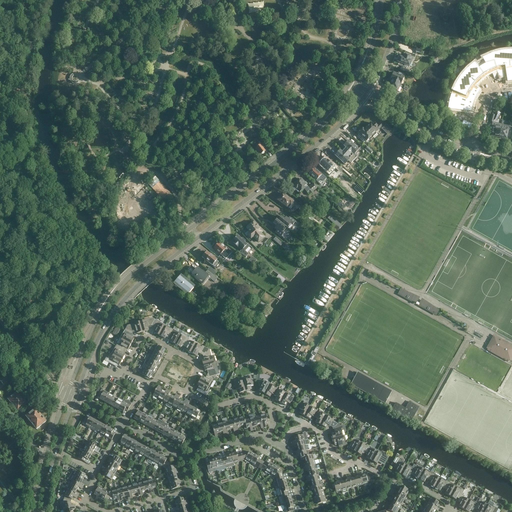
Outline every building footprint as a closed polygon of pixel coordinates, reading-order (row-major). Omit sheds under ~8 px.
[(451,100),(450,110),(473,112),(479,95),(483,90),(479,86),(481,83),(487,79),(499,73),(502,79),(509,77),(510,82),(511,82),(511,51),(511,52),(503,53),(494,55),(486,59),(487,61),(479,65),(478,64),(469,72),(464,76),(459,84),(455,92),(451,100)] [(413,58),(405,55),(404,55),(402,59),(400,58),(399,58),(398,58),(397,61),(398,61),(398,62),(399,63),(398,66),(401,67),(402,64),(409,66),(409,65),(410,66),(413,58)] [(390,80),(391,81),(400,85),(405,75),(398,72),(397,75),(393,73),(390,80)] [(400,85),(391,81),(388,88),(394,90),(393,91),(397,93),(400,85)] [(371,123),(365,129),(373,138),(377,134),(376,133),(382,126),(380,124),(377,127),(374,124),(373,125),(371,123)] [(381,129),(387,135),(392,130),(386,124),(381,129)] [(500,128),(498,138),(506,139),(507,130),(508,130),(509,130),(509,129),(510,127),(501,125),(500,128)] [(491,136),(498,138),(500,128),(493,127),(491,136)] [(359,133),(358,134),(356,136),(360,139),(363,143),(365,141),(367,143),(373,138),(365,129),(364,128),(361,131),(360,130),(358,132),(359,133)] [(345,148),(343,150),(358,164),(354,160),(357,157),(354,154),(358,150),(354,147),(355,147),(355,146),(352,144),(351,145),(349,142),(344,147),(345,148)] [(260,145),(256,148),(261,155),(265,151),(260,145)] [(340,152),(335,157),(338,159),(337,160),(340,163),(341,162),(344,165),(348,161),(351,164),(354,160),(358,164),(343,150),(341,153),(340,152)] [(341,173),(343,170),(332,160),(330,162),(323,156),(322,157),(323,158),(322,159),(321,158),(320,159),(329,168),(326,171),(333,177),(339,171),(341,173)] [(319,174),(314,170),(309,175),(321,186),(324,182),(326,179),(320,173),(319,174)] [(155,176),(148,183),(162,199),(170,193),(155,176)] [(293,184),(294,185),(293,185),(294,187),(291,188),(294,192),(296,190),(298,194),(304,189),(307,193),(309,191),(311,193),(317,188),(313,184),(308,188),(306,186),(307,185),(302,177),(301,178),(300,179),(299,178),(294,182),(295,183),(293,184)] [(288,209),(291,206),(294,208),(296,204),(282,194),(279,198),(278,197),(276,199),(277,200),(277,201),(288,209)] [(331,214),(328,218),(339,229),(342,226),(331,214)] [(278,222),(277,222),(287,229),(289,231),(295,222),(289,218),(287,220),(285,218),(283,221),(280,218),(278,222)] [(287,229),(277,222),(278,222),(276,220),(273,224),(276,227),(274,229),(276,231),(275,233),(280,237),(287,229)] [(246,236),(247,236),(250,239),(253,237),(257,242),(264,238),(261,234),(261,233),(262,232),(254,222),(246,228),(248,231),(245,234),(246,236)] [(238,236),(232,241),(241,251),(238,253),(245,258),(248,254),(253,249),(248,244),(247,245),(244,242),(245,241),(242,238),(241,239),(238,236)] [(214,249),(221,255),(218,258),(228,265),(230,262),(226,259),(232,253),(226,247),(224,249),(219,244),(214,249)] [(296,254),(284,244),(281,247),(293,257),(296,254)] [(211,254),(210,255),(207,252),(203,258),(206,261),(205,262),(208,265),(209,263),(215,268),(216,267),(216,268),(217,268),(218,268),(219,268),(220,267),(220,266),(220,265),(220,264),(219,264),(220,263),(214,258),(214,257),(211,254)] [(210,267),(207,270),(207,271),(214,276),(216,273),(214,272),(215,271),(210,267)] [(197,269),(192,275),(196,278),(195,279),(202,285),(209,278),(214,282),(218,278),(214,276),(207,271),(205,274),(203,273),(197,269)] [(175,284),(180,289),(187,295),(194,287),(182,276),(175,284)] [(401,290),(399,294),(415,303),(417,299),(401,290)] [(422,302),(420,306),(424,308),(435,314),(438,310),(422,302)] [(237,311),(234,309),(231,313),(234,315),(233,318),(240,322),(244,316),(237,311)] [(152,318),(140,322),(143,332),(149,330),(148,327),(152,326),(154,327),(158,321),(157,321),(160,316),(159,316),(158,316),(157,317),(156,318),(157,318),(156,320),(152,318)] [(154,327),(154,328),(156,330),(154,333),(160,336),(165,327),(165,326),(158,321),(154,327)] [(127,325),(125,330),(132,334),(133,332),(136,332),(137,334),(143,332),(140,322),(134,324),(127,325)] [(165,327),(160,336),(165,339),(167,336),(169,337),(173,330),(165,326),(165,327)] [(125,330),(120,338),(131,344),(134,339),(132,337),(133,335),(132,334),(125,330)] [(173,330),(169,337),(172,338),(170,342),(176,345),(181,335),(181,334),(173,330)] [(181,335),(176,345),(181,348),(183,344),(185,346),(189,339),(181,334),(181,335)] [(120,338),(116,346),(125,351),(127,349),(128,350),(131,344),(120,338)] [(511,347),(494,338),(488,350),(487,351),(508,362),(511,355),(511,347)] [(189,339),(185,346),(188,347),(186,350),(191,353),(196,344),(197,343),(189,339)] [(196,344),(191,353),(197,356),(199,352),(202,354),(205,347),(202,345),(202,347),(196,344)] [(157,345),(154,350),(164,356),(165,354),(164,353),(166,350),(157,345)] [(116,346),(112,354),(122,360),(125,354),(124,354),(125,351),(116,346)] [(205,347),(202,354),(204,355),(205,358),(202,359),(204,365),(216,362),(214,357),(213,356),(212,356),(210,350),(205,347)] [(314,352),(312,351),(311,354),(312,355),(309,360),(307,364),(309,366),(314,357),(319,348),(317,347),(314,352)] [(154,350),(152,355),(160,360),(162,357),(163,358),(164,356),(154,350)] [(106,358),(104,361),(108,363),(109,363),(116,367),(116,366),(117,367),(118,365),(119,366),(122,360),(112,354),(111,353),(108,359),(106,358)] [(145,357),(159,365),(160,363),(159,362),(160,360),(152,355),(149,354),(148,357),(145,356),(145,357)] [(144,363),(147,365),(155,369),(156,367),(158,367),(159,365),(145,357),(144,359),(146,360),(144,363)] [(216,362),(204,365),(205,371),(208,370),(209,374),(208,376),(215,380),(217,375),(219,374),(216,362)] [(140,366),(140,367),(154,375),(155,373),(154,372),(155,369),(147,365),(144,363),(142,367),(140,366)] [(140,367),(139,368),(141,370),(139,373),(150,379),(151,376),(152,377),(154,375),(140,367)] [(0,374),(0,381),(3,385),(10,379),(6,374),(3,376),(1,373),(0,374)] [(392,392),(357,373),(350,385),(385,404),(392,392)] [(202,376),(199,382),(210,388),(215,380),(208,376),(207,376),(206,378),(202,376)] [(251,377),(243,379),(246,391),(252,390),(251,386),(254,385),(251,377)] [(243,379),(237,381),(234,382),(236,390),(239,389),(240,393),(246,391),(243,379)] [(260,385),(258,387),(261,388),(259,391),(265,394),(271,383),(262,379),(259,384),(260,385)] [(11,381),(7,384),(14,392),(18,389),(11,381)] [(199,382),(196,387),(198,388),(197,391),(207,396),(208,393),(207,393),(210,388),(199,382)] [(279,388),(271,383),(265,394),(270,397),(272,394),(274,395),(279,388)] [(153,396),(158,399),(162,391),(160,389),(162,386),(159,385),(153,396)] [(286,392),(279,388),(274,395),(277,397),(275,400),(280,403),(286,392)] [(162,391),(158,399),(163,401),(169,390),(167,389),(165,392),(162,391)] [(100,393),(98,396),(100,397),(101,398),(100,399),(104,402),(109,394),(104,391),(104,392),(101,390),(100,393)] [(169,390),(163,401),(167,404),(172,396),(169,394),(171,391),(169,390)] [(25,407),(23,406),(27,403),(17,391),(8,399),(18,411),(23,406),(24,407),(25,407)] [(286,392),(280,403),(286,406),(288,403),(290,404),(294,397),(292,395),(286,392)] [(109,394),(104,402),(109,405),(114,396),(114,397),(116,394),(114,393),(113,396),(109,394)] [(174,397),(172,396),(167,404),(166,406),(171,409),(172,406),(178,395),(176,394),(174,397)] [(180,396),(178,395),(172,406),(177,409),(181,401),(179,400),(180,396)] [(119,399),(114,397),(114,396),(109,405),(114,407),(119,399)] [(122,401),(119,399),(114,407),(119,410),(123,402),(124,402),(125,400),(124,399),(122,401)] [(181,401),(177,409),(182,412),(188,401),(186,399),(184,403),(181,401)] [(124,402),(123,402),(119,410),(124,413),(125,411),(127,412),(132,404),(125,400),(124,402)] [(188,401),(182,412),(186,414),(191,406),(188,405),(190,402),(188,401)] [(299,413),(305,416),(311,406),(303,401),(299,409),(301,410),(299,413)] [(396,403),(393,408),(392,410),(411,421),(419,408),(409,402),(405,408),(396,403)] [(191,406),(186,414),(191,417),(197,406),(195,405),(193,408),(191,406)] [(197,406),(191,417),(196,420),(200,412),(198,410),(199,407),(197,406)] [(311,406),(305,416),(310,420),(312,416),(315,417),(319,410),(311,406)] [(36,429),(41,425),(46,421),(35,409),(26,416),(36,429)] [(319,410),(315,417),(317,419),(315,422),(321,425),(327,414),(319,410)] [(136,421),(138,423),(143,413),(139,411),(134,419),(137,420),(136,421)] [(143,413),(138,423),(141,424),(141,423),(144,424),(148,416),(143,413)] [(148,416),(144,424),(146,425),(146,427),(148,428),(153,419),(153,418),(155,414),(154,413),(152,416),(149,414),(148,416)] [(254,414),(249,415),(250,419),(253,431),(256,430),(255,427),(257,426),(255,417),(254,414)] [(327,414),(321,425),(326,428),(328,425),(330,426),(331,426),(333,427),(335,426),(337,424),(333,422),(335,419),(327,414)] [(260,416),(255,417),(257,426),(260,425),(261,428),(264,428),(260,416)] [(85,426),(89,428),(90,428),(94,420),(89,417),(89,419),(86,418),(83,424),(85,425),(85,426)] [(245,429),(247,429),(245,420),(244,417),(238,418),(241,427),(244,426),(245,429)] [(158,421),(153,429),(156,431),(155,432),(157,433),(165,419),(163,418),(162,421),(159,419),(158,421)] [(153,419),(148,428),(150,429),(151,428),(153,429),(158,421),(153,419)] [(165,419),(157,433),(159,434),(160,433),(163,434),(167,427),(168,425),(168,424),(165,423),(166,420),(165,419)] [(250,419),(245,420),(247,429),(250,428),(251,431),(253,431),(250,419)] [(89,428),(88,430),(89,431),(91,429),(95,431),(99,423),(94,420),(90,428),(89,428)] [(233,420),(228,421),(230,430),(233,429),(234,433),(237,432),(233,420)] [(104,425),(99,423),(95,431),(99,433),(96,438),(97,439),(100,434),(99,434),(104,425)] [(223,423),(218,424),(220,433),(223,432),(224,436),(226,435),(223,423)] [(212,426),(207,428),(209,434),(210,436),(215,434),(216,438),(218,437),(217,434),(220,433),(218,424),(212,426)] [(335,432),(331,433),(333,439),(345,436),(345,435),(344,434),(345,433),(346,431),(344,426),(343,425),(339,426),(339,425),(337,424),(335,426),(333,427),(335,432)] [(104,425),(99,434),(100,434),(104,436),(109,428),(104,425)] [(167,427),(163,434),(165,436),(165,437),(167,438),(172,429),(167,427)] [(109,428),(104,436),(109,439),(109,438),(112,440),(115,434),(113,432),(113,431),(109,428)] [(172,429),(167,438),(169,439),(170,438),(172,440),(177,432),(172,429)] [(177,432),(172,440),(175,441),(174,442),(176,443),(181,434),(177,432)] [(293,444),(305,440),(308,440),(306,432),(303,433),(303,435),(295,437),(296,441),(292,442),(293,444)] [(181,434),(176,443),(179,445),(179,443),(182,445),(187,436),(183,433),(182,433),(181,434)] [(120,444),(125,446),(129,438),(126,437),(127,436),(125,434),(120,444)] [(345,436),(333,439),(335,445),(338,444),(339,447),(347,445),(345,436)] [(354,437),(347,449),(350,450),(350,449),(356,452),(362,442),(354,437)] [(129,438),(125,446),(129,449),(134,440),(132,439),(132,440),(129,438)] [(134,440),(129,449),(134,451),(139,443),(136,442),(137,441),(134,440)] [(88,441),(85,446),(93,451),(96,446),(88,441)] [(139,443),(134,451),(139,454),(144,445),(142,444),(141,445),(139,443)] [(361,443),(356,452),(361,455),(363,452),(366,453),(370,446),(367,444),(366,446),(361,443)] [(144,445),(139,454),(138,456),(136,459),(137,459),(138,457),(142,459),(144,457),(148,449),(145,447),(146,446),(144,445)] [(295,452),(296,454),(308,451),(307,445),(298,448),(299,451),(295,452)] [(82,452),(83,451),(91,456),(93,451),(85,446),(83,450),(80,449),(80,450),(82,452)] [(378,450),(370,446),(366,453),(368,455),(366,458),(372,461),(378,450)] [(148,449),(144,457),(148,459),(153,450),(151,449),(151,450),(148,449)] [(147,461),(146,464),(147,465),(148,463),(152,465),(152,464),(157,454),(155,452),(155,451),(153,450),(148,459),(147,461)] [(378,450),(372,461),(377,464),(378,462),(384,465),(385,464),(385,463),(389,456),(378,450)] [(91,456),(83,451),(82,452),(80,456),(79,459),(85,462),(86,460),(88,461),(91,456)] [(245,452),(240,454),(241,460),(244,460),(250,463),(254,455),(249,452),(248,454),(245,452)] [(236,453),(231,454),(233,463),(239,462),(239,461),(241,460),(240,454),(237,455),(236,453)] [(160,455),(157,454),(152,464),(155,465),(153,468),(155,469),(157,466),(158,464),(163,455),(161,454),(160,455)] [(226,458),(223,459),(226,469),(234,466),(233,463),(231,454),(225,456),(226,458)] [(165,457),(163,455),(158,464),(163,467),(166,461),(167,459),(164,458),(165,457)] [(254,455),(250,463),(254,466),(255,465),(259,467),(261,469),(265,463),(258,459),(259,457),(254,455)] [(110,458),(109,460),(120,466),(123,461),(115,456),(113,459),(110,458)] [(219,458),(214,459),(217,471),(226,469),(223,459),(220,459),(219,458)] [(206,463),(209,473),(217,471),(214,459),(209,461),(209,463),(206,463)] [(120,466),(109,460),(108,462),(111,463),(109,466),(117,471),(120,466)] [(303,467),(304,469),(316,465),(314,460),(306,463),(307,466),(303,467)] [(395,472),(401,475),(407,464),(399,460),(395,467),(397,469),(395,472)] [(171,464),(166,461),(163,467),(165,469),(167,474),(179,471),(178,468),(175,469),(174,466),(172,467),(171,464)] [(265,463),(261,469),(265,471),(270,474),(274,466),(270,463),(269,465),(265,463)] [(412,467),(407,464),(401,475),(406,478),(408,474),(411,476),(413,472),(417,464),(416,464),(415,465),(414,464),(412,467)] [(425,468),(417,464),(413,472),(415,473),(413,476),(419,479),(425,468)] [(105,467),(104,469),(115,475),(116,476),(117,475),(115,474),(117,471),(109,466),(108,469),(105,467)] [(274,466),(270,474),(275,477),(276,480),(283,478),(281,472),(278,470),(279,469),(274,466)] [(425,468),(419,479),(424,482),(426,479),(429,480),(433,473),(425,468)] [(74,469),(71,474),(83,480),(84,478),(87,480),(89,477),(77,471),(74,469)] [(115,475),(104,469),(102,471),(105,473),(106,473),(104,476),(112,480),(115,475)] [(179,471),(167,474),(168,479),(177,477),(176,474),(180,473),(179,471)] [(306,477),(307,479),(319,476),(317,471),(309,473),(310,476),(306,477)] [(361,472),(359,473),(363,485),(368,484),(368,482),(370,481),(373,475),(368,473),(367,476),(366,476),(365,475),(362,476),(361,472)] [(433,473),(429,480),(431,482),(429,485),(435,488),(441,477),(433,473)] [(71,474),(69,479),(72,481),(83,487),(84,485),(81,483),(83,480),(71,474)] [(349,476),(352,488),(357,487),(355,478),(352,479),(351,475),(349,476)] [(441,477),(435,488),(440,491),(442,488),(444,489),(449,482),(441,477)] [(277,483),(278,488),(287,485),(286,480),(284,481),(283,478),(276,480),(277,483)] [(341,478),(338,479),(342,491),(341,491),(342,494),(347,492),(347,490),(344,481),(342,482),(341,478)] [(309,487),(310,490),(322,486),(324,486),(322,480),(320,481),(312,483),(313,486),(309,487)] [(72,481),(69,486),(77,490),(79,487),(82,489),(83,487),(72,481)] [(148,481),(143,482),(145,491),(148,490),(149,494),(151,493),(148,481)] [(182,481),(170,484),(170,485),(169,486),(169,489),(171,489),(172,490),(180,487),(179,484),(183,483),(182,481)] [(449,482),(444,489),(447,490),(445,494),(450,497),(456,486),(449,482)] [(138,484),(132,485),(135,494),(138,493),(139,497),(141,496),(138,484)] [(278,488),(276,489),(279,497),(288,494),(287,491),(289,491),(287,485),(278,488)] [(69,486),(67,490),(78,496),(79,494),(76,493),(77,490),(69,486)] [(400,489),(399,491),(407,495),(410,491),(401,486),(399,488),(400,489)] [(456,486),(450,497),(456,500),(458,496),(460,498),(462,494),(464,490),(456,486)] [(99,487),(94,495),(97,496),(95,499),(97,500),(104,489),(99,487)] [(127,487),(122,488),(125,497),(127,496),(128,500),(131,499),(127,487)] [(108,492),(104,489),(97,500),(100,502),(101,498),(104,500),(105,498),(108,500),(113,498),(111,491),(108,492)] [(64,495),(66,496),(72,499),(74,497),(77,499),(78,496),(67,490),(64,495)] [(111,491),(113,498),(114,500),(117,499),(118,503),(120,502),(117,490),(111,491)] [(316,497),(312,498),(313,500),(325,496),(323,491),(315,494),(316,497)] [(396,493),(395,495),(404,500),(406,501),(409,503),(409,501),(407,500),(407,496),(407,495),(399,491),(398,494),(396,493)] [(288,494),(279,497),(281,505),(282,505),(292,502),(291,497),(289,497),(288,494)] [(462,494),(460,498),(458,502),(460,503),(458,507),(464,510),(469,500),(464,498),(465,496),(462,494)] [(395,498),(394,501),(402,505),(404,500),(395,495),(394,497),(395,498)] [(72,505),(71,502),(72,499),(66,496),(63,501),(64,504),(62,505),(62,506),(61,506),(61,507),(60,508),(61,509),(62,510),(63,510),(76,507),(75,504),(72,505)] [(325,496),(313,500),(313,502),(317,501),(318,504),(326,502),(325,498),(327,497),(327,496),(325,496)] [(431,498),(428,503),(439,509),(440,507),(437,505),(439,503),(431,498)] [(470,499),(469,500),(464,510),(468,511),(469,511),(471,509),(473,511),(478,503),(470,499)] [(478,503),(473,511),(474,511),(476,506),(478,508),(476,511),(478,511),(483,511),(488,503),(487,503),(487,505),(482,502),(483,500),(480,499),(479,501),(478,503)] [(391,503),(390,505),(399,510),(402,505),(394,501),(392,503),(391,503)] [(292,502),(282,505),(283,509),(282,510),(282,511),(290,511),(293,511),(292,508),(294,508),(292,502)] [(175,508),(176,510),(177,511),(178,511),(186,509),(186,506),(189,505),(188,503),(176,506),(176,507),(175,508)] [(439,509),(428,503),(425,508),(432,511),(433,511),(435,510),(438,511),(439,509)] [(488,503),(483,511),(496,511),(498,509),(496,508),(488,503)]
